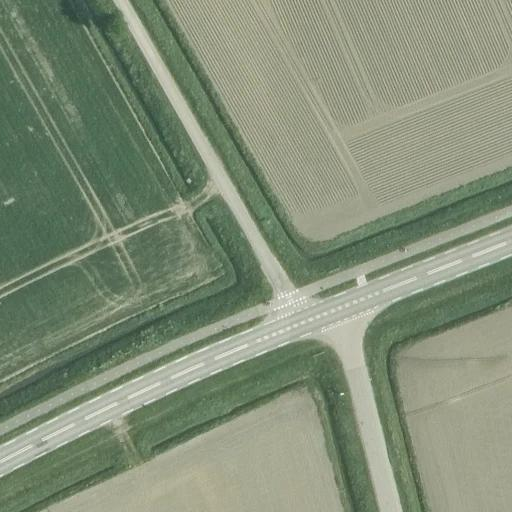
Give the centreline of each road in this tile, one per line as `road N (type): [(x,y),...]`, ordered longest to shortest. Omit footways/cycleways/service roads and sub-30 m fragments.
road 1 (unclassified): [(297,324),(118,0)]
road 2 (secondary): [(0,461),(297,324)]
road 3 (unclassified): [(392,511),(339,308)]
road 4 (secondary): [(339,308),(511,241)]
